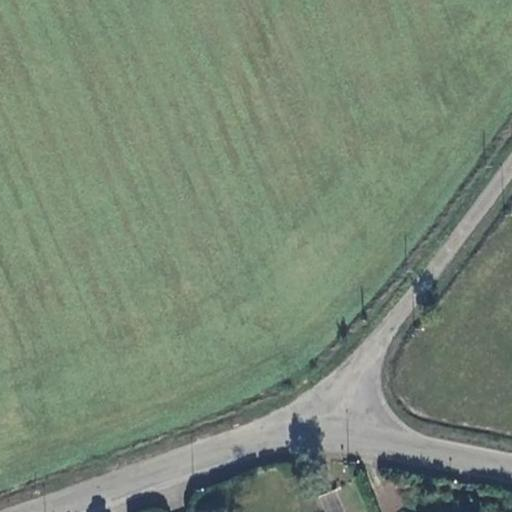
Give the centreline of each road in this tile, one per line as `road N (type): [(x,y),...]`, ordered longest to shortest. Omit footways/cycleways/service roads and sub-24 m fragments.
road 1 (unclassified): [(511,172),(378,340),(329,432)]
road 2 (residential): [(37,511),(239,444),(329,432)]
road 3 (residential): [(329,432),(511,465)]
